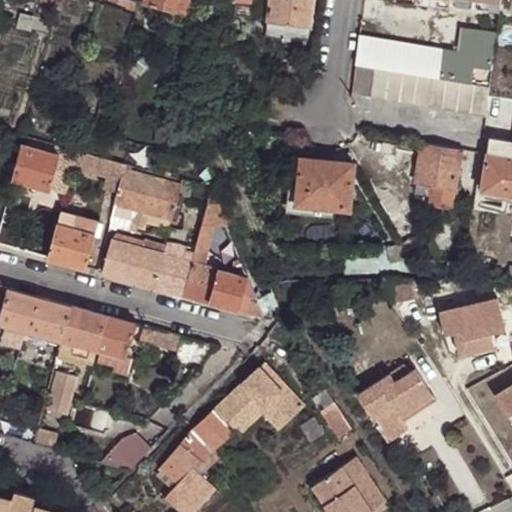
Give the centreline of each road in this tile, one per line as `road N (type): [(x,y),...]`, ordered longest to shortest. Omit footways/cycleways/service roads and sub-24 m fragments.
road 1 (unclassified): [(0,267),(241,336)]
road 2 (residential): [(345,0),(330,120)]
